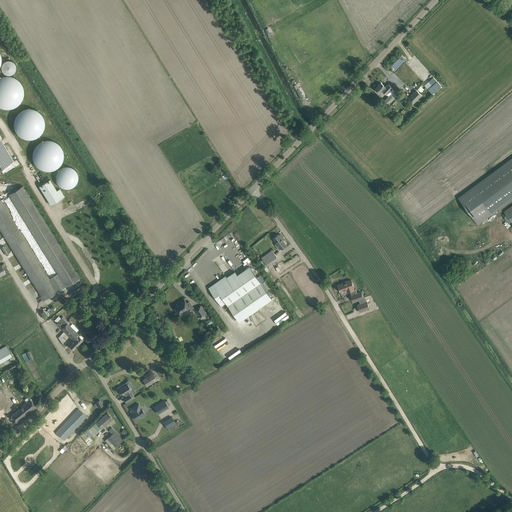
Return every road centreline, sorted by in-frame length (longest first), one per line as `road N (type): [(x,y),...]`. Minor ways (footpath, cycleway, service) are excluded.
road 1 (unclassified): [(435,469),(303,256),(252,189)]
road 2 (unclassified): [(252,189),(433,0)]
road 3 (unclassified): [(85,360),(252,189)]
road 4 (unclassified): [(85,360),(183,511)]
road 5 (unknown): [(120,324),(26,177)]
road 6 (track): [(248,0),(315,123)]
road 7 (unclassified): [(0,446),(85,360)]
road 8 (unknown): [(75,370),(10,269)]
